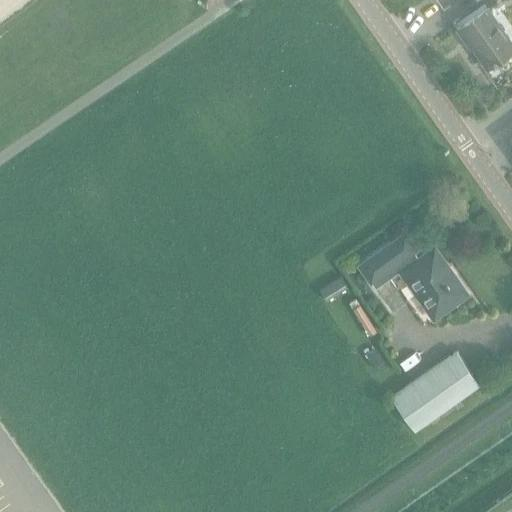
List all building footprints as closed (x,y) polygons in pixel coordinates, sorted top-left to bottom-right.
[(511,43),(487,8),(457,28),(465,40),(467,39),(487,68),(511,50),(511,43)] [(405,233),(359,265),(375,288),(400,271),(433,318),(453,304),(457,305),(463,300),(464,296),(468,294),(455,276),(453,277),(447,269),(432,248),(418,258),(414,251),(416,249),(405,233)] [(340,276),(320,288),(326,299),(347,287),(340,276)] [(355,298),(348,302),(369,335),(376,331),(355,298)] [(384,360),(377,351),(366,358),(373,368),(384,360)] [(456,351),(391,397),(414,430),(479,384),(456,351)]
